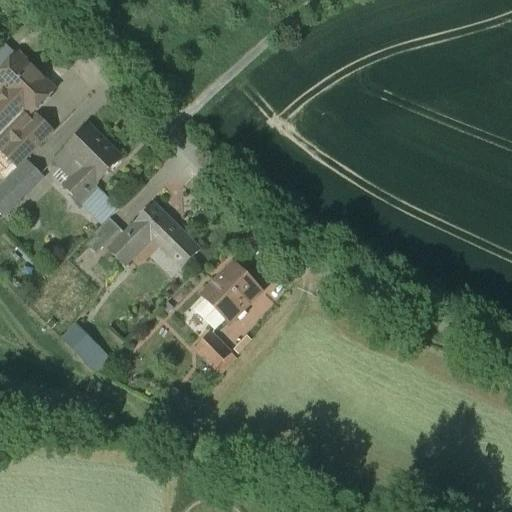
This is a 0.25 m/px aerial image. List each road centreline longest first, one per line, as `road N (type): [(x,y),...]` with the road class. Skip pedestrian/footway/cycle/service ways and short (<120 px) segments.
road 1 (residential): [(511,355),(351,279),(257,217),(34,0)]
road 2 (unknown): [(133,97),(238,0)]
